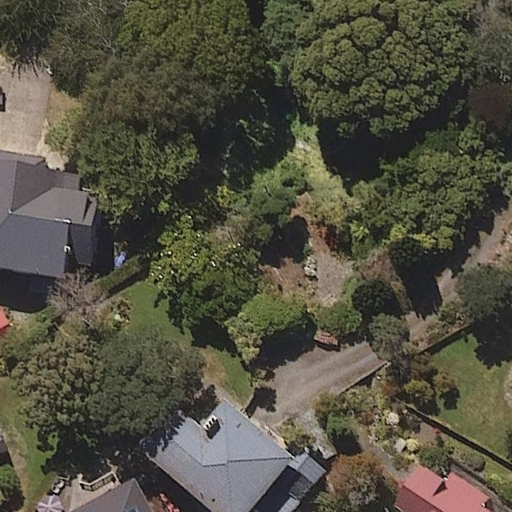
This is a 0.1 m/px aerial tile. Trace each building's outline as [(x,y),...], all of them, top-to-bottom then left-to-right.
[(55,167),(0,161),(0,163),(0,278),(80,289),(86,240),(109,242),(118,175),(55,167)] [(0,342),(17,334),(0,299),(0,342)] [(168,469),(214,511),(305,511),(319,497),(326,490),(242,413),(215,442),(203,430),(168,469)] [(504,511),(429,471),(406,511),(504,511)] [(137,511),(122,486),(78,511),(137,511)]
